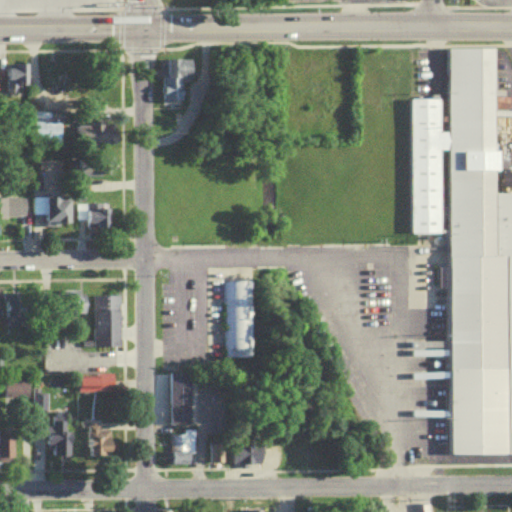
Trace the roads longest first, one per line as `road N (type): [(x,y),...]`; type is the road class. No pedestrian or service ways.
road 1 (residential): [(511,486),(0,492)]
road 2 (primary): [(0,28),(511,23)]
road 3 (residential): [(143,511),(139,0)]
road 4 (residential): [(0,262),(402,259)]
